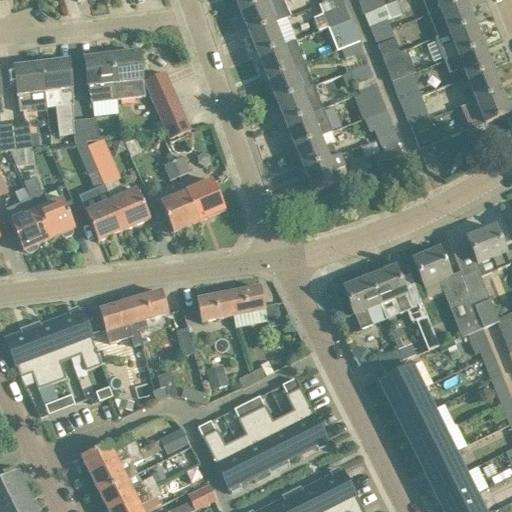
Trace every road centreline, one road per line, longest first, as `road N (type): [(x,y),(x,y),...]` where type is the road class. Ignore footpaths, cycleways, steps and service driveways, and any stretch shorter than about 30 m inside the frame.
road 1 (residential): [(411,511),(278,257)]
road 2 (unclassified): [(0,295),(278,257)]
road 3 (residential): [(278,257),(187,15)]
road 4 (unclassified): [(278,257),(435,214),(511,171)]
road 5 (residential): [(0,35),(187,15)]
road 6 (residential): [(63,511),(0,385)]
